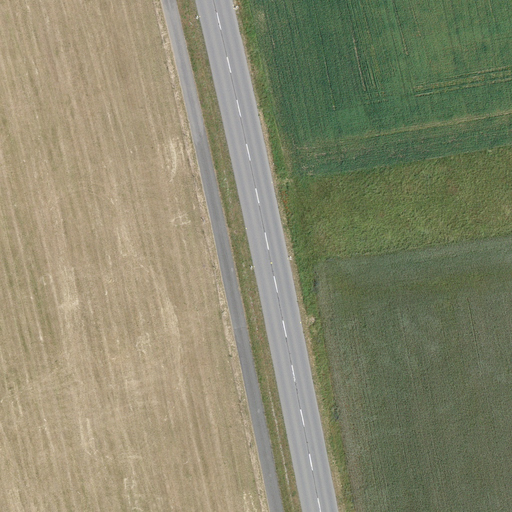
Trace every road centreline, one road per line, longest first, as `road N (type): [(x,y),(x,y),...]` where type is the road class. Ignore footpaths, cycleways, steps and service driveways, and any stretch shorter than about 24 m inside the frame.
road 1 (track): [(168,0),(276,511)]
road 2 (primary): [(213,0),(320,511)]
